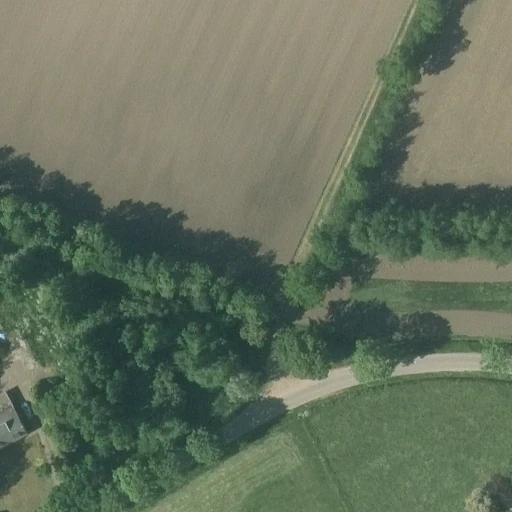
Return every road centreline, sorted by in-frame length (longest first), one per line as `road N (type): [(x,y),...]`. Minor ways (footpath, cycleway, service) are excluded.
road 1 (unclassified): [(89,511),(287,398),(379,368),(511,364)]
road 2 (track): [(421,0),(282,300)]
